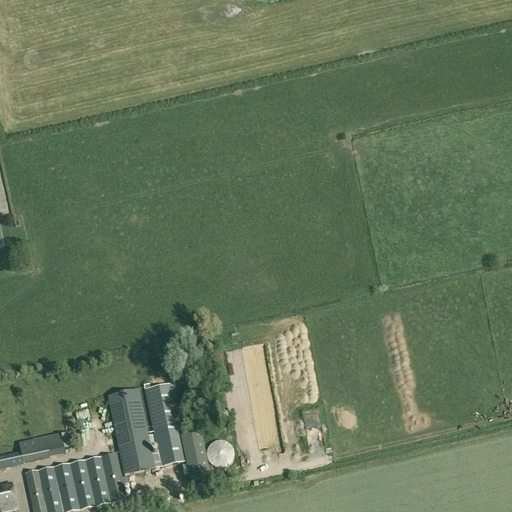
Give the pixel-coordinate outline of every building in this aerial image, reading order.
[(223,354),(243,451),(281,444),(261,346),(223,354)] [(189,463),(183,435),(172,385),(150,390),(145,391),(161,469),(186,463),(189,463)] [(155,470),(138,391),(108,398),(124,476),(155,470)] [(200,432),(183,435),(189,463),(186,463),(187,466),(198,464),(202,483),(211,481),(200,432)] [(0,471),(24,466),(23,464),(50,459),(45,439),(18,444),(20,453),(0,457),(0,471)] [(207,453),(206,456),(207,459),(208,463),(210,465),(212,467),(215,469),(219,470),(222,470),(225,469),(228,467),(231,465),(232,462),(234,459),(234,456),(234,453),(232,450),(230,447),(228,445),(225,443),(222,442),(218,442),(215,443),(212,445),(210,447),(208,450),(207,453)] [(32,511),(79,511),(127,502),(117,455),(80,464),(25,475),(32,511)] [(198,464),(187,466),(191,485),(202,483),(198,464)] [(0,511),(8,511),(17,510),(12,485),(0,487),(0,511)]
